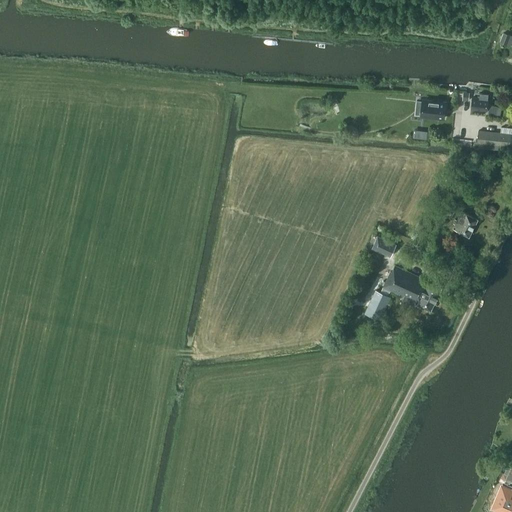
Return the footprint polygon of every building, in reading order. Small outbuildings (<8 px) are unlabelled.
[(507,44),(510,35),(503,32),(499,42),(507,44)] [(500,115),(502,107),(490,104),(487,104),(488,94),(479,93),(479,98),(473,97),(471,108),(489,110),(488,112),(500,115)] [(423,100),(421,115),(443,117),(445,102),(423,100)] [(478,130),(477,142),(485,143),(509,145),(510,133),(500,132),(486,131),(478,130)] [(452,205),(448,214),(454,217),(459,208),(452,205)] [(469,236),(478,219),(462,210),(453,228),(469,236)] [(390,256),(396,243),(377,235),(371,248),(390,256)] [(414,302),(415,303),(430,310),(442,287),(428,281),(395,265),(391,271),(390,271),(380,292),(376,290),(365,312),(379,319),(390,297),(387,296),(390,291),(404,297),(403,299),(403,301),(412,305),(413,304),(414,302)] [(508,511),(511,511),(511,489),(502,485),(493,505),(501,508),(504,502),(511,505),(508,511)]
